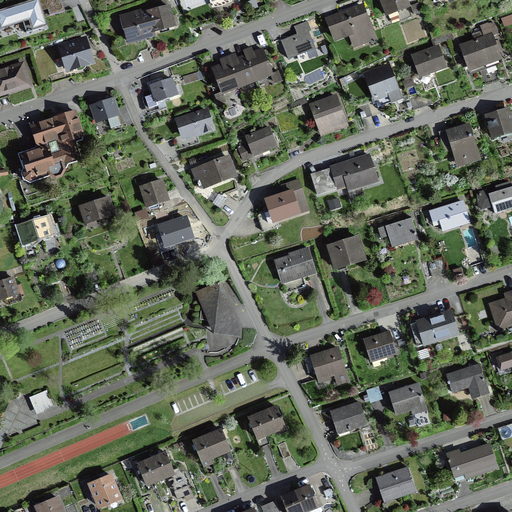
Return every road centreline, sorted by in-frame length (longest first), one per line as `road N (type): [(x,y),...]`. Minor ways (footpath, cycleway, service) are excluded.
road 1 (residential): [(219,242),(247,202),(285,170),(511,94)]
road 2 (residential): [(0,462),(272,346)]
road 3 (residential): [(272,346),(511,272)]
road 4 (residential): [(0,335),(219,242)]
road 5 (residential): [(118,78),(324,0)]
road 6 (residential): [(118,78),(149,143),(219,242)]
road 7 (residential): [(335,473),(511,415)]
road 8 (residential): [(205,511),(329,460)]
road 9 (residential): [(272,346),(329,460)]
road 10 (residential): [(0,119),(118,78)]
